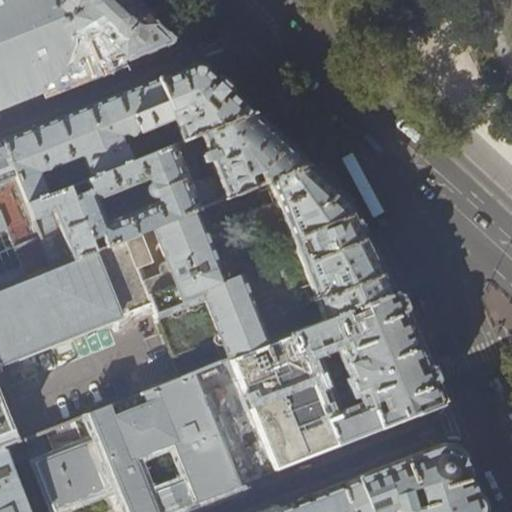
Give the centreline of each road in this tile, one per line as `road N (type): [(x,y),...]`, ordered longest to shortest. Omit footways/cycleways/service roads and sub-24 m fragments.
road 1 (tertiary): [(330,86),(467,358),(511,480)]
road 2 (secondary): [(511,251),(330,86)]
road 3 (secondary): [(330,86),(237,0)]
